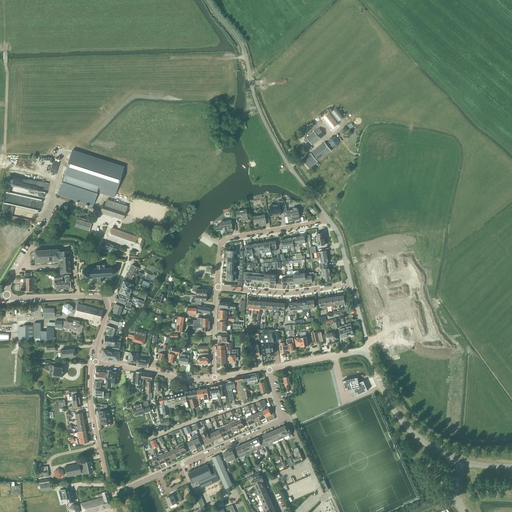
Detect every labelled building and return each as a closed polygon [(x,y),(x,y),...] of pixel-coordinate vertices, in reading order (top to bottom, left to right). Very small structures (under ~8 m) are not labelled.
[(329,113),(321,119),(330,131),(338,125),(329,113)] [(319,128),(304,140),(306,143),(309,141),(312,145),(324,135),(319,128)] [(336,138),(331,138),(330,143),(332,146),(337,146),(338,142),(336,138)] [(324,142),(311,153),(317,161),(331,151),(324,142)] [(124,167),(72,150),(58,194),(93,206),(97,192),(114,198),(116,193),(124,167)] [(311,153),(302,160),(309,168),(317,161),(311,153)] [(103,204),(100,212),(123,220),(126,212),(103,204)] [(284,213),(283,204),(270,206),(271,216),(281,214),(281,213),(284,213)] [(297,207),(292,208),(293,210),(287,211),(288,221),(300,219),(297,207)] [(246,210),(236,212),(237,216),(241,216),(242,221),(248,220),(246,210)] [(265,215),(254,217),(254,222),(258,221),(259,226),(266,225),(265,215)] [(91,223),(77,219),(74,227),(89,231),(91,223)] [(226,232),(233,230),(231,221),(230,221),(230,220),(227,220),(227,221),(220,222),(220,225),(216,226),(217,231),(221,230),(221,228),(225,227),(226,232)] [(112,228),(108,239),(140,252),(145,239),(138,236),(137,238),(112,228)] [(106,242),(104,248),(116,252),(118,247),(114,245),(114,244),(111,243),(110,244),(106,242)] [(244,257),(248,257),(247,255),(253,254),(252,245),(246,246),(246,250),(244,251),(244,257)] [(60,261),(60,252),(59,252),(59,250),(57,250),(35,251),(34,251),(35,262),(58,261),(60,261)] [(61,273),(70,273),(69,256),(68,256),(68,251),(60,252),(60,261),(61,273)] [(320,266),(326,265),(325,263),(328,262),(327,256),(317,258),(318,260),(320,260),(321,263),(319,263),(320,266)] [(103,277),(103,276),(105,276),(105,277),(106,277),(106,276),(108,276),(108,277),(109,277),(109,276),(111,276),(111,277),(112,277),(112,276),(114,274),(115,274),(114,270),(115,270),(115,269),(114,270),(111,268),(111,267),(110,267),(111,268),(108,268),(108,267),(108,268),(107,268),(107,265),(106,265),(106,264),(106,265),(98,265),(97,265),(96,265),(97,266),(97,268),(94,268),(91,268),(91,269),(88,269),(88,268),(87,268),(87,270),(82,271),(83,276),(88,276),(88,279),(89,279),(89,278),(91,278),(92,278),(94,277),(94,278),(95,278),(95,277),(98,277),(98,280),(97,281),(98,282),(98,281),(102,281),(103,282),(103,281),(103,280),(103,277)] [(132,265),(128,272),(132,273),(132,274),(134,276),(138,268),(132,265)] [(320,275),(321,275),(330,274),(329,268),(326,268),(326,265),(320,266),(320,269),(322,269),(323,272),(320,273),(320,275)] [(125,280),(131,283),(134,276),(132,274),(132,273),(128,272),(125,280)] [(145,272),(144,276),(150,278),(150,279),(154,281),(157,276),(153,274),(152,275),(145,272)] [(253,273),(243,272),(243,279),(246,280),(246,282),(252,283),(252,276),(253,273)] [(314,272),(305,273),(306,283),(312,282),(312,280),(315,279),(315,276),(314,273),(314,272)] [(62,275),(54,276),(54,280),(56,280),(56,281),(54,281),(55,289),(65,288),(65,280),(63,281),(62,281),(62,275)] [(31,278),(23,278),(23,282),(26,282),(26,287),(21,287),(21,289),(22,289),(22,291),(32,291),(31,278)] [(133,285),(123,281),(119,293),(128,297),(133,285)] [(196,291),(196,295),(207,296),(208,290),(200,289),(200,286),(193,285),(193,291),(196,291)] [(161,293),(158,302),(163,304),(166,295),(161,293)] [(116,296),(114,300),(128,306),(130,302),(128,301),(129,299),(127,298),(118,294),(117,296),(116,296)] [(207,296),(196,295),(196,298),(192,300),(191,304),(200,305),(201,301),(207,302),(207,296)] [(231,302),(220,300),(219,308),(230,309),(230,308),(236,309),(236,305),(231,304),(231,302)] [(73,306),(68,303),(63,305),(62,310),(67,314),(72,312),(73,306)] [(121,304),(118,303),(117,305),(115,304),(112,312),(120,315),(123,307),(120,306),(121,304)] [(103,311),(78,304),(75,316),(100,322),(103,311)] [(53,308),(42,308),(43,318),(53,318),(53,308)] [(219,310),(219,319),(226,319),(226,315),(227,315),(229,315),(230,314),(230,312),(229,311),(227,311),(219,310)] [(186,317),(174,315),(173,322),(177,323),(185,324),(186,317)] [(119,319),(112,316),(110,322),(120,326),(121,326),(122,321),(121,321),(121,320),(119,319)] [(83,322),(66,318),(64,328),(81,331),(82,328),(83,328),(84,326),(83,325),(83,322)] [(339,327),(338,321),(334,322),(334,323),(335,329),(339,328),(342,338),(348,336),(345,327),(345,325),(339,327)] [(185,324),(177,323),(176,331),(183,332),(185,324)] [(347,327),(345,327),(348,336),(354,335),(351,323),(346,324),(347,327)] [(104,334),(112,336),(115,328),(107,325),(104,334)] [(25,332),(23,332),(23,343),(34,343),(34,339),(34,326),(25,326),(25,332)] [(54,327),(46,327),(46,342),(54,342),(54,327)] [(148,332),(136,329),(134,335),(130,334),(128,337),(133,338),(132,341),(144,344),(148,332)] [(262,331),(264,344),(272,342),(277,341),(275,330),(262,331)] [(331,332),(325,335),(328,342),(336,340),(334,332),(333,331),(331,331),(331,332)] [(217,350),(218,363),(221,363),(221,366),(223,366),(223,363),(226,363),(225,349),(225,345),(226,345),(226,342),(229,342),(228,335),(220,335),(221,341),(218,341),(217,343),(217,349),(217,350)] [(116,345),(115,348),(119,349),(120,349),(121,342),(115,342),(115,338),(105,336),(104,345),(114,346),(115,345),(116,345)] [(294,350),(293,338),(287,339),(287,342),(286,342),(286,346),(288,346),(288,351),(294,350)] [(229,342),(226,342),(226,345),(227,353),(229,353),(229,354),(230,363),(237,362),(236,354),(233,354),(232,350),(233,350),(232,342),(229,342)] [(264,344),(262,344),(264,356),(274,354),(272,342),(264,344)] [(286,346),(286,342),(280,343),(281,353),(287,352),(287,351),(288,351),(288,346),(286,346)] [(168,345),(164,344),(163,349),(159,348),(158,352),(159,353),(158,359),(164,360),(166,354),(165,354),(166,350),(167,350),(168,345)] [(256,357),(254,345),(248,346),(249,351),(250,351),(252,358),(256,357)] [(199,364),(209,364),(209,357),(204,357),(203,355),(209,355),(208,346),(198,346),(198,351),(200,351),(201,355),(202,355),(202,357),(199,357),(199,359),(197,360),(197,363),(199,363),(199,364)] [(176,348),(170,347),(167,361),(174,363),(176,354),(179,355),(180,350),(180,349),(176,348)] [(104,359),(118,361),(119,350),(119,349),(115,348),(112,348),(112,352),(103,350),(102,357),(104,359)] [(74,349),(60,350),(61,358),(75,356),(74,349)] [(139,353),(130,352),(129,361),(137,362),(137,366),(148,369),(150,359),(138,357),(139,353)] [(189,356),(181,354),(179,363),(188,365),(189,356)] [(63,366),(50,365),(49,369),(52,369),(52,371),(51,371),(50,372),(49,373),(49,374),(49,375),(50,376),(52,376),(62,377),(63,366)] [(153,374),(142,372),(141,379),(152,380),(153,374)] [(256,373),(242,376),(243,381),(247,381),(248,384),(255,383),(255,382),(258,381),(256,373)] [(105,380),(105,377),(105,375),(104,375),(95,374),(94,381),(101,382),(102,382),(103,380),(105,380)] [(358,377),(342,381),(345,391),(353,389),(356,396),(368,391),(363,381),(359,383),(358,377)] [(229,380),(225,381),(227,390),(236,388),(234,380),(230,381),(229,380)] [(219,386),(218,386),(220,396),(226,396),(225,384),(219,385),(219,386)] [(212,394),(212,397),(218,397),(218,396),(219,395),(219,396),(220,396),(218,386),(210,387),(211,394),(212,394)] [(103,390),(95,390),(95,397),(103,397),(103,399),(108,399),(109,393),(106,393),(106,394),(103,394),(103,390)] [(68,392),(70,402),(72,401),(80,400),(79,394),(77,394),(76,391),(68,392)] [(193,391),(185,392),(186,393),(187,400),(190,400),(196,399),(196,398),(196,397),(193,398),(193,391)] [(176,403),(174,395),(167,397),(169,405),(170,408),(172,407),(172,405),(176,404),(176,403)] [(165,405),(163,398),(160,399),(161,406),(162,406),(164,415),(169,414),(167,405),(165,405)] [(196,399),(190,400),(192,408),(198,406),(196,399)] [(148,401),(142,403),(143,406),(134,409),(137,416),(151,411),(148,401)] [(262,409),(266,417),(271,415),(268,408),(266,409),(265,407),(262,408),(262,409)] [(260,420),(266,417),(262,409),(259,410),(260,412),(258,413),(260,420)] [(99,411),(101,424),(111,423),(109,410),(99,411)] [(252,415),(255,422),(260,420),(258,413),(257,413),(252,415)] [(255,422),(252,415),(246,418),(249,425),(255,422)] [(237,420),(235,421),(239,429),(244,427),(244,426),(246,425),(244,419),(243,416),(239,418),(240,420),(238,421),(237,420)] [(234,420),(229,422),(230,424),(233,432),(239,429),(235,421),(234,420)] [(224,426),(228,434),(233,432),(230,424),(224,426)] [(224,425),(218,427),(219,430),(222,437),(228,434),(224,426),(224,425)] [(285,426),(279,428),(283,435),(284,438),(289,435),(289,436),(292,435),(288,425),(285,426)] [(283,435),(279,428),(274,431),(278,440),(284,438),(283,435)] [(219,430),(214,432),(217,439),(222,437),(219,430)] [(274,431),(268,433),(273,443),(278,440),(274,431)] [(201,435),(206,444),(212,442),(209,435),(207,432),(201,435)] [(214,432),(209,435),(212,442),(217,439),(214,432)] [(263,437),(261,438),(265,446),(267,445),(267,446),(273,443),(268,433),(263,436),(263,437)] [(202,446),(198,438),(193,440),(197,448),(202,446)] [(258,438),(253,440),(257,450),(263,448),(265,446),(261,438),(259,439),(258,438)] [(193,440),(193,439),(189,440),(190,442),(188,443),(191,451),(197,448),(193,440)] [(253,440),(247,443),(251,452),(257,450),(253,440)] [(187,452),(183,442),(177,445),(178,446),(182,455),(187,452)] [(247,443),(242,445),(246,454),(251,452),(247,443)] [(242,445),(236,448),(237,451),(235,452),(238,458),(246,455),(246,454),(242,445)] [(182,455),(178,446),(176,447),(176,448),(173,450),(176,457),(182,455)] [(171,451),(168,452),(171,459),(176,457),(173,450),(173,448),(170,449),(171,451)] [(234,460),(238,458),(235,452),(233,453),(233,451),(230,452),(229,450),(223,453),(227,462),(233,460),(234,460)] [(166,453),(162,454),(166,462),(171,459),(168,452),(167,451),(165,452),(166,453)] [(160,455),(157,457),(160,464),(166,462),(162,454),(162,453),(160,454),(160,455)] [(157,457),(157,455),(154,456),(155,458),(152,459),(155,466),(160,464),(157,457)] [(233,486),(219,455),(212,458),(213,461),(206,463),(207,465),(188,473),(193,483),(194,482),(196,485),(199,483),(201,488),(221,479),(228,494),(231,493),(229,487),(233,486)] [(91,461),(82,463),(85,474),(93,472),(91,461)] [(81,473),(79,463),(64,466),(66,476),(81,473)] [(36,468),(38,478),(49,477),(48,467),(36,468)] [(255,485),(262,481),(264,481),(262,475),(259,477),(257,473),(251,476),(252,478),(255,485)] [(257,490),(265,486),(262,481),(255,485),(257,490)] [(259,495),(267,491),(265,486),(257,490),(259,495)] [(68,488),(58,490),(61,500),(66,499),(67,503),(74,501),(71,490),(69,491),(68,488)] [(261,499),(269,496),(267,491),(259,495),(261,499)] [(102,493),(103,498),(81,504),(82,511),(94,511),(111,508),(107,492),(102,493)] [(173,495),(166,498),(169,506),(176,503),(179,502),(177,496),(174,497),(173,495)] [(263,504),(271,501),(269,496),(261,499),(263,504)] [(263,510),(273,506),(271,501),(263,504),(261,505),(263,510)]
